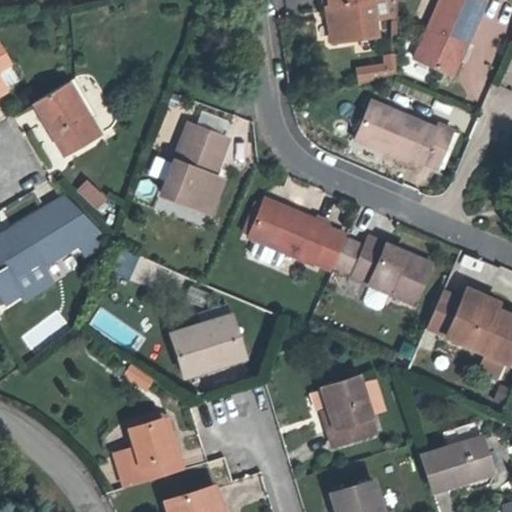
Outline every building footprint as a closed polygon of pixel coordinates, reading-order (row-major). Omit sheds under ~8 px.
[(370,1),(370,0),(328,0),(329,6),(326,7),(331,42),(376,36),(373,18),(370,1)] [(396,15),(396,0),(375,0),(370,1),(373,18),(396,15)] [(452,76),(486,0),(439,0),(414,59),(452,76)] [(0,93),(5,90),(4,88),(0,81),(0,67),(9,63),(0,48),(0,93)] [(394,72),(394,55),(384,56),(385,64),(366,67),(368,80),(394,72)] [(18,80),(9,63),(0,67),(0,81),(4,88),(18,80)] [(368,80),(366,67),(356,69),(358,83),(368,80)] [(98,135),(66,82),(33,102),(65,155),(98,135)] [(436,167),(451,130),(437,124),(435,129),(370,101),(354,139),(420,167),(422,162),(436,167)] [(199,209),(212,176),(226,139),(188,125),(161,194),(199,209)] [(209,213),(222,180),(212,176),(199,209),(209,213)] [(86,178),(73,190),(94,212),(106,200),(86,178)] [(40,264),(96,229),(65,198),(0,237),(0,294),(5,302),(18,294),(22,301),(52,283),(40,264)] [(283,206),(264,198),(262,204),(281,212),(283,206)] [(249,234),(261,205),(256,203),(243,232),(249,234)] [(343,240),(345,236),(327,228),(328,226),(283,206),(281,212),(262,204),(261,205),(249,234),(247,237),(256,240),(285,253),(312,265),(313,263),(331,270),(333,264),(343,240)] [(414,304),(431,263),(384,244),(384,245),(366,237),(361,248),(343,240),(333,264),(351,272),(350,276),(368,283),(368,284),(369,285),(388,293),(414,304)] [(280,265),(285,253),(256,240),(251,253),(253,257),(274,267),(280,265)] [(120,250),(113,272),(127,277),(135,255),(120,250)] [(382,308),(388,293),(369,285),(363,300),(365,305),(377,310),(382,308)] [(498,302),(465,287),(461,298),(493,312),(495,309),(498,302)] [(511,353),(511,317),(495,309),(493,312),(461,298),(460,300),(441,291),(427,326),(445,334),(445,335),(508,363),(511,353)] [(243,357),(229,315),(170,334),(183,376),(243,357)] [(131,378),(137,369),(131,365),(124,374),(131,378)] [(152,379),(137,369),(131,378),(145,389),(152,379)] [(375,432),(358,376),(320,387),(327,409),(333,429),(327,431),(331,446),(375,432)] [(333,429),(327,409),(320,411),(327,431),(333,429)] [(166,418),(159,414),(127,423),(129,429),(161,420),(172,455),(178,453),(166,418)] [(172,455),(161,420),(129,429),(135,449),(115,455),(125,488),(183,470),(178,453),(172,455)] [(491,472),(480,437),(487,434),(484,425),(478,420),(442,432),(446,447),(420,455),(431,491),(461,482),(491,472)] [(464,491),(494,482),(491,472),(461,482),(464,491)] [(380,511),(371,480),(330,493),(336,511),(340,511),(344,511),(380,511)] [(222,511),(214,486),(205,489),(212,511),(222,511)] [(212,511),(205,489),(165,501),(168,511),(212,511)] [(511,511),(511,500),(501,503),(504,511),(511,511)]
